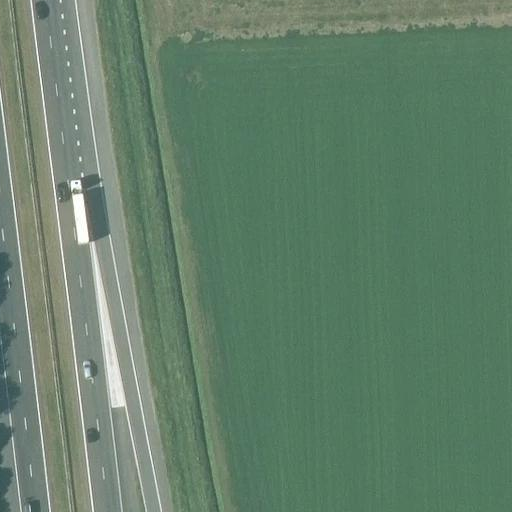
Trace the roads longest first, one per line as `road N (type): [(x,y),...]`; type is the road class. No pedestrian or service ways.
road 1 (motorway): [(153,511),(132,407),(70,206)]
road 2 (motorway): [(105,511),(70,206)]
road 3 (motorway): [(0,229),(33,511)]
road 4 (motorway): [(70,206),(44,0)]
